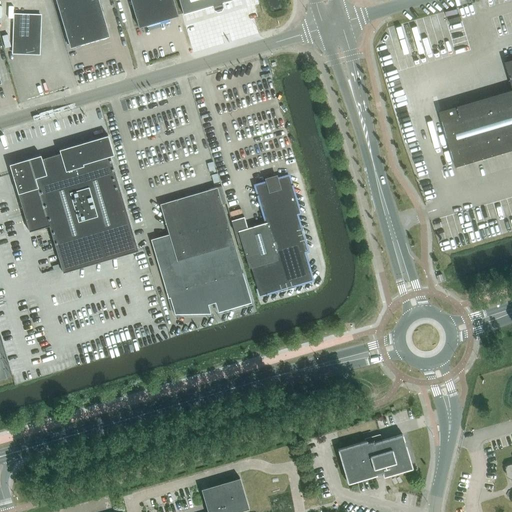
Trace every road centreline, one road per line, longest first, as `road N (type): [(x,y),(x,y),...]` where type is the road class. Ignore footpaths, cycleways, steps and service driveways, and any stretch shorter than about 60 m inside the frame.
road 1 (secondary): [(399,337),(0,452)]
road 2 (secondary): [(17,455),(260,383),(403,352)]
road 3 (unclassified): [(0,122),(323,27)]
road 4 (secondary): [(323,27),(409,317)]
road 5 (secondary): [(425,311),(340,22)]
road 6 (unknown): [(435,431),(377,426),(323,447),(332,496),(378,511)]
